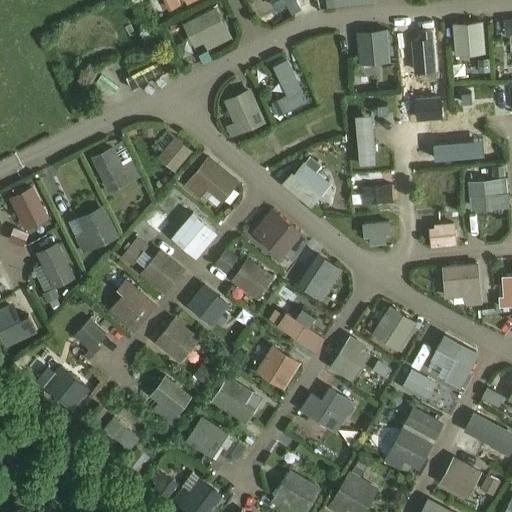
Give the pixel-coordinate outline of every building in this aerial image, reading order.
[(157,0),(162,12),(183,3),(182,0),(157,0)] [(313,2),(311,0),(274,0),(279,8),(291,2),(296,11),(313,2)] [(219,5),(185,21),(200,52),(234,36),(219,5)] [(487,50),(483,18),(455,22),(459,53),(487,50)] [(394,56),(390,25),(363,29),(367,59),(394,56)] [(440,72),(437,28),(422,29),(426,73),(440,72)] [(347,83),(346,34),(322,35),(324,84),(347,83)] [(170,54),(130,74),(135,84),(175,65),(170,54)] [(309,98),(291,57),(277,64),(290,93),(276,100),(281,110),(309,98)] [(398,64),(380,64),(380,82),(399,82),(398,64)] [(469,112),(503,110),(502,93),(490,93),(490,85),(467,86),(469,112)] [(266,119),(252,86),(228,96),(241,129),(266,119)] [(447,118),(446,96),(414,98),(415,120),(447,118)] [(372,120),(394,119),(393,98),(371,99),(372,120)] [(328,115),(334,129),(345,125),(339,110),(328,115)] [(308,113),(272,132),(282,150),(317,131),(308,113)] [(175,133),(160,154),(174,165),(190,145),(175,133)] [(123,138),(91,152),(108,191),(141,176),(123,138)] [(415,149),(415,160),(474,154),(473,138),(458,139),(458,143),(443,145),(442,141),(421,143),(415,149)] [(381,139),(357,141),(358,165),(394,163),(394,150),(381,139)] [(239,179),(209,157),(189,183),(204,194),(209,186),(224,198),(239,179)] [(307,163),(291,184),(316,203),(332,183),(307,163)] [(425,193),(459,189),(457,177),(424,181),(425,193)] [(511,204),(511,194),(510,178),(474,182),(477,209),(511,204)] [(34,183),(10,195),(25,226),(50,213),(34,183)] [(384,186),(364,188),(365,204),(385,202),(384,186)] [(105,202),(71,219),(86,250),(120,233),(105,202)] [(193,207),(172,232),(199,254),(220,228),(193,207)] [(302,232),(274,208),(255,231),(283,254),(302,232)] [(158,209),(150,225),(165,233),(173,217),(158,209)] [(396,241),(396,216),(379,216),(379,241),(396,241)] [(460,241),(459,220),(432,222),(433,243),(460,241)] [(15,225),(12,239),(25,242),(28,228),(15,225)] [(140,233),(123,252),(133,261),(150,242),(140,233)] [(61,238),(38,249),(55,285),(78,274),(61,238)] [(162,248),(145,270),(169,288),(186,266),(162,248)] [(220,266),(235,268),(238,250),(223,248),(220,266)] [(346,265),(322,250),(303,283),(326,297),(346,265)] [(275,275),(250,258),(234,280),(260,298),(275,275)] [(482,263),(446,266),(449,296),(469,294),(470,304),(485,302),(482,263)] [(511,276),(501,277),(503,303),(511,302),(511,276)] [(113,308),(135,327),(157,301),(136,282),(113,308)] [(233,302),(209,283),(190,307),(214,326),(233,302)] [(31,334),(16,301),(0,308),(0,324),(9,344),(31,334)] [(247,323),(255,313),(244,305),(237,315),(247,323)] [(377,331),(404,346),(419,320),(392,305),(377,331)] [(290,309),(280,324),(317,348),(327,333),(290,309)] [(110,330),(93,316),(78,334),(94,348),(110,330)] [(202,337),(178,316),(158,340),(182,360),(202,337)] [(482,351),(448,332),(441,346),(459,356),(448,376),(464,384),(482,351)] [(377,350),(354,333),(332,365),(355,381),(377,350)] [(304,361),(276,343),(259,369),(288,386),(304,361)] [(388,374),(393,364),(381,357),(375,367),(388,374)] [(93,387),(65,364),(45,387),(74,410),(93,387)] [(439,381),(414,369),(406,383),(431,396),(439,381)] [(196,396),(169,374),(152,394),(179,416),(196,396)] [(263,397),(230,375),(215,399),(248,421),(263,397)] [(358,400),(324,379),(304,409),(338,431),(358,400)] [(493,379),(484,393),(500,403),(509,389),(493,379)] [(446,421),(416,406),(393,453),(423,467),(446,421)] [(511,426),(480,409),(464,438),(490,453),(495,444),(511,453),(511,452),(511,426)] [(232,430),(205,412),(189,435),(216,453),(232,430)] [(143,435),(119,414),(107,428),(132,449),(143,435)] [(327,426),(320,443),(344,454),(352,437),(327,426)] [(301,451),(283,440),(272,457),(290,468),(301,451)] [(455,456),(443,480),(470,494),(482,470),(455,456)] [(273,501),(292,511),(308,511),(324,486),(293,467),(273,501)] [(365,511),(380,487),(352,470),(332,504),(344,511),(365,511)] [(213,511),(227,493),(197,472),(176,500),(192,511),(213,511)] [(496,492),(501,477),(487,473),(483,488),(496,492)] [(434,496),(424,511),(463,511),(434,496)]
